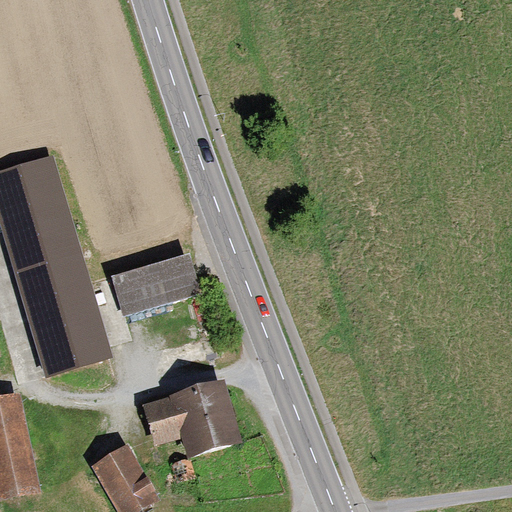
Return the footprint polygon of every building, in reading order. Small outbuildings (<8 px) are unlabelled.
[(0,230),(46,381),(114,361),(53,161),(0,177),(0,230)] [(111,281),(121,318),(199,296),(189,259),(111,281)] [(224,386),(142,410),(155,451),(181,443),(188,464),(243,448),(224,386)] [(39,489),(18,393),(0,396),(0,493),(1,497),(39,489)] [(126,449),(92,470),(117,511),(145,511),(159,504),(126,449)]
